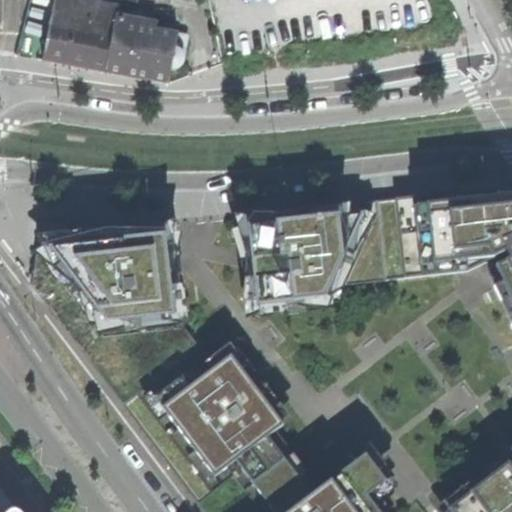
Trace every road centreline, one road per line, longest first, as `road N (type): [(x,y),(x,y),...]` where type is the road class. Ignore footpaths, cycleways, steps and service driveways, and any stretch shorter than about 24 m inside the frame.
road 1 (residential): [(511,89),(267,124),(161,125),(26,112),(0,126)]
road 2 (residential): [(0,171),(180,181),(511,156)]
road 3 (primary): [(149,511),(0,301)]
road 4 (primary): [(0,390),(91,511)]
